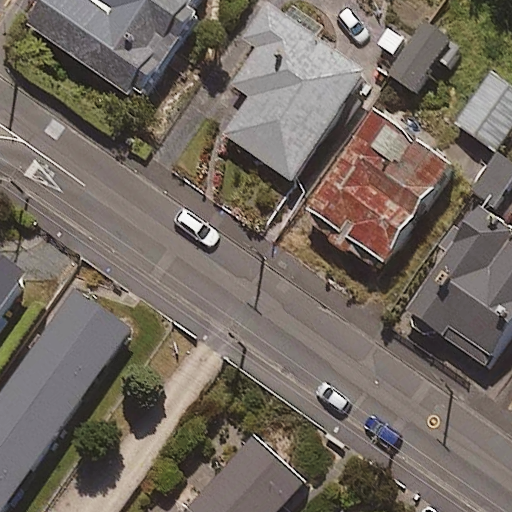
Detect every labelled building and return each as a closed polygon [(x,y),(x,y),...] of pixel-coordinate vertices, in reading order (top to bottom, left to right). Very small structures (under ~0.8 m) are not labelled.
[(195,5),(198,0),(47,0),(30,26),(142,103),(204,12),(195,5)] [(370,75),(269,4),(233,56),(249,67),(235,86),(254,99),(228,136),(294,183),(370,75)] [(454,41),(428,23),(392,74),(417,92),(454,41)] [(511,135),(511,88),(496,77),(460,125),(498,153),(511,135)] [(456,168),(379,113),(308,213),(385,267),(456,168)] [(511,185),(511,165),(500,158),(474,195),(495,210),(511,185)] [(511,337),(511,230),(478,207),(406,310),(490,369),(511,337)] [(0,320),(31,276),(0,253),(0,320)] [(0,511),(7,511),(134,332),(77,291),(0,400),(0,511)] [(283,511),(308,485),(255,438),(188,511),(283,511)]
